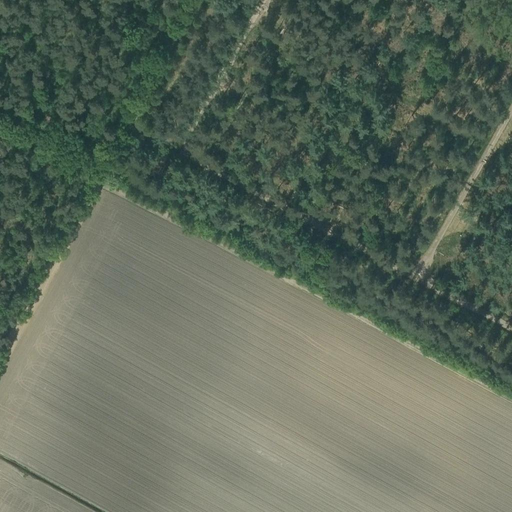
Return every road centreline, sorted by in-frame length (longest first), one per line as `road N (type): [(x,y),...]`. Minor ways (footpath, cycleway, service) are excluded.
road 1 (track): [(100,171),(511,395)]
road 2 (track): [(511,326),(127,124)]
road 3 (track): [(0,357),(100,171)]
road 4 (track): [(100,171),(194,0)]
road 5 (track): [(511,112),(419,277)]
road 6 (track): [(267,0),(184,152)]
